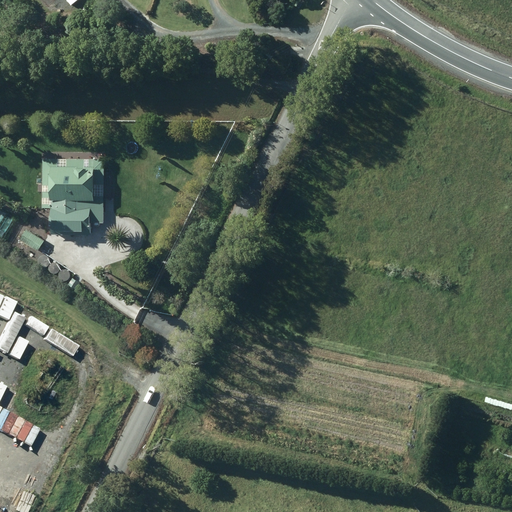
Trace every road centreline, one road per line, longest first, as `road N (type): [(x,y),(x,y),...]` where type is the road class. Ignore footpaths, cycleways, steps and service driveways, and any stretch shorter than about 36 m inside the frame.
road 1 (unclassified): [(351,0),(88,511)]
road 2 (secondary): [(368,0),(511,76)]
